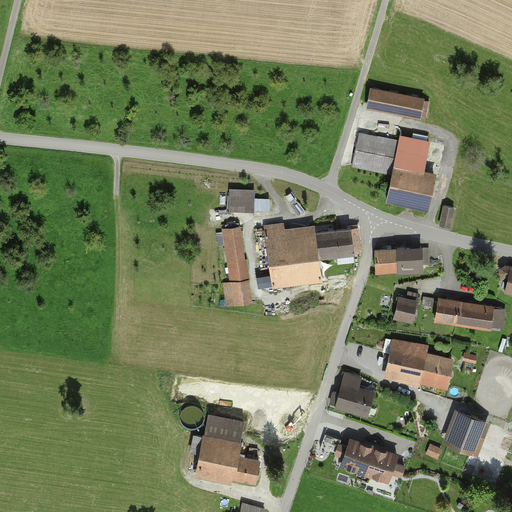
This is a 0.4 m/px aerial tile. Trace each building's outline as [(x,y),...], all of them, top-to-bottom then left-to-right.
[(432,101),(375,90),(372,106),(429,117),(432,101)] [(405,139),(362,132),(356,166),(395,173),(389,201),(437,210),(443,171),(434,169),(439,141),(406,135),(405,139)] [(260,189),(235,189),(235,209),(260,209),(260,189)] [(443,206),(441,224),(451,226),(453,208),(443,206)] [(359,225),(271,236),(277,287),(339,279),(337,259),(363,256),(359,225)] [(257,304),(246,227),(227,230),(235,281),(228,282),(232,307),(257,304)] [(258,228),(258,253),(266,253),(266,228),(258,228)] [(430,249),(378,252),(379,274),(432,271),(430,249)] [(497,306),(441,298),(438,318),(493,327),(497,306)] [(422,302),(402,299),(399,317),(419,321),(422,302)] [(385,350),(391,351),(393,337),(387,336),(385,350)] [(439,348),(396,338),(387,378),(429,387),(430,381),(459,387),(466,358),(438,352),(439,348)] [(466,359),(478,361),(479,355),(467,353),(466,359)] [(369,379),(349,374),(344,394),(336,392),(333,404),(378,416),(383,395),(366,390),(369,379)] [(497,423),(463,410),(452,442),(486,454),(497,423)] [(210,434),(201,474),(243,484),(245,478),(268,483),(273,458),(250,453),(252,444),(210,434)] [(336,459),(344,461),(350,441),(328,434),(323,448),(338,453),(336,459)] [(196,437),(190,464),(198,466),(204,439),(196,437)] [(412,458),(351,439),(343,466),(403,485),(412,458)] [(438,457),(442,446),(431,443),(428,454),(438,457)] [(243,503),(241,511),(266,511),(267,507),(243,503)]
